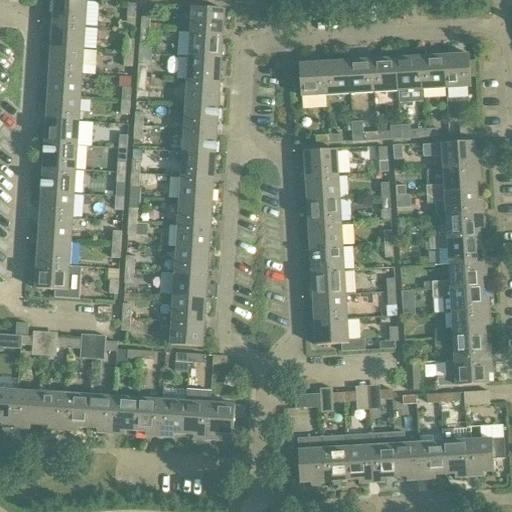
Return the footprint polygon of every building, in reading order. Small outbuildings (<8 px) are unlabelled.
[(53,25),(86,27),(87,2),(55,0),(55,2),(53,25)] [(128,17),(136,18),(137,5),(128,5),(128,17)] [(193,9),(191,34),(223,36),(225,13),(225,11),(193,9)] [(141,17),(140,31),(149,31),(150,18),(141,17)] [(53,25),(52,48),(84,51),(86,27),(53,25)] [(149,31),(140,31),(140,44),(149,45),(149,31)] [(223,36),(191,34),(190,58),(222,60),(223,36)] [(126,41),(125,54),(133,55),(134,41),(126,41)] [(52,48),(50,73),(82,75),(84,51),(52,48)] [(133,55),(125,54),(124,67),(133,68),(133,55)] [(469,56),(444,57),(446,90),(471,88),(471,76),(470,65),(469,56)] [(444,57),(421,59),(423,91),(446,90),(444,57)] [(190,58),(188,82),(220,84),(222,60),(190,58)] [(421,59),(397,60),(398,92),(399,92),(399,105),(423,103),(422,91),(423,91),(421,59)] [(398,92),(397,60),(373,61),(375,94),(398,92)] [(375,94),(373,61),(349,63),(351,95),(375,94)] [(351,95),(349,63),(325,64),(327,97),(351,95)] [(327,97),(325,64),(300,66),(302,98),(327,97)] [(138,65),(138,79),(146,79),(147,66),(138,65)] [(50,73),(49,97),(81,99),(82,75),(50,73)] [(146,79),(138,79),(137,92),(145,93),(146,79)] [(220,84),(188,82),(186,106),(219,108),(220,84)] [(122,102),(130,102),(131,89),(123,89),(122,102)] [(81,99),(49,97),(47,121),(79,123),(81,99)] [(130,102),(122,102),(121,115),(130,116),(130,102)] [(219,108),(186,106),(185,130),(217,132),(218,120),(220,120),(221,110),(219,110),(219,108)] [(135,114),(134,127),(143,127),(144,114),(135,114)] [(47,121),(45,145),(78,147),(79,123),(47,121)] [(363,123),(353,123),(354,143),(364,142),(364,140),(363,134),(363,123)] [(143,127),(134,127),(134,141),(142,141),(143,127)] [(390,127),(390,132),(391,141),(412,140),(411,131),(411,127),(401,127),(390,127)] [(474,128),(474,136),(482,135),(482,127),(474,128)] [(461,137),(474,136),(474,128),(460,128),(461,137)] [(185,130),(183,154),(216,156),(216,153),(218,153),(219,144),(216,143),(217,132),(185,130)] [(425,139),(425,130),(411,131),(412,140),(425,139)] [(425,130),(425,139),(439,138),(439,130),(425,130)] [(390,132),(377,133),(377,142),(391,141),(390,132)] [(377,142),(377,133),(363,134),(364,140),(364,142),(377,142)] [(119,136),(119,150),(127,150),(128,137),(119,136)] [(330,145),(330,136),(316,137),(316,145),(330,145)] [(343,136),(330,136),(330,145),(344,144),(343,136)] [(444,170),(476,168),(476,164),(480,164),(480,154),(475,154),(475,143),(442,145),(442,146),(424,147),(425,156),(443,155),(444,170)] [(78,147),(45,145),(45,148),(43,147),(42,157),(45,157),(44,169),(76,171),(78,147)] [(394,161),(403,160),(402,147),(393,147),(394,161)] [(389,173),(387,148),(379,149),(380,174),(389,173)] [(119,150),(118,162),(126,163),(127,150),(119,150)] [(307,179),(339,177),(337,151),(305,153),(307,179)] [(216,156),(183,154),(182,178),(214,180),(216,156)] [(141,163),(132,162),(131,174),(140,175),(141,163)] [(476,168),(444,170),(445,186),(426,187),(427,195),(478,192),(477,182),(481,182),(481,172),(476,172),(476,168)] [(76,171),(44,169),(43,181),(40,181),(40,191),(42,191),(42,193),(74,195),(76,171)] [(140,175),(131,174),(130,188),(139,189),(140,175)] [(340,201),(339,177),(307,179),(308,203),(340,201)] [(214,180),(182,178),(180,202),(213,204),(214,180)] [(382,199),(390,198),(389,184),(381,184),(382,199)] [(115,198),(124,199),(125,185),(116,185),(115,198)] [(405,187),(398,187),(398,197),(406,197),(405,187)] [(478,192),(427,195),(427,203),(436,203),(436,215),(440,218),(479,216),(479,212),(483,212),(483,202),(478,202),(478,192)] [(42,193),(41,217),(73,220),(74,195),(42,193)] [(410,208),(409,197),(406,197),(398,197),(399,208),(410,208)] [(124,199),(115,198),(115,212),(123,212),(124,199)] [(391,211),(390,198),(382,199),(383,211),(391,211)] [(342,224),(340,201),(308,203),(309,226),(342,224)] [(213,204),(180,202),(179,226),(211,228),(213,204)] [(129,210),(129,223),(137,223),(138,210),(129,210)] [(440,218),(441,234),(429,235),(430,243),(480,240),(480,230),(484,230),(484,220),(479,220),(479,216),(440,218)] [(73,220),(41,217),(39,241),(71,243),(73,220)] [(137,223),(129,223),(128,236),(136,237),(137,223)] [(342,224),(309,226),(311,251),(343,249),(342,224)] [(179,226),(177,250),(209,252),(211,228),(179,226)] [(113,232),(113,246),(121,246),(122,233),(113,232)] [(383,246),(393,246),(392,232),(382,233),(383,246)] [(480,240),(430,243),(430,251),(439,251),(440,266),(449,265),(450,266),(482,264),(482,260),(486,260),(485,250),(481,250),(480,240)] [(39,241),(37,265),(70,267),(71,243),(39,241)] [(121,246),(113,246),(112,259),(120,260),(121,246)] [(393,246),(383,246),(384,260),(394,259),(393,246)] [(345,271),(343,249),(311,251),(312,273),(345,271)] [(209,252),(177,250),(176,274),(208,276),(209,252)] [(126,271),(134,271),(135,257),(127,257),(126,271)] [(482,264),(450,266),(450,282),(432,283),(433,291),(483,288),(483,279),(487,278),(487,268),(482,269),(482,264)] [(70,267),(37,265),(36,290),(68,292),(70,267)] [(134,271),(126,271),(125,284),(133,285),(134,271)] [(345,271),(312,273),(314,299),(346,297),(345,271)] [(208,276),(176,274),(174,298),(206,300),(208,276)] [(388,295),(396,294),(395,279),(387,280),(388,295)] [(118,295),(119,282),(111,281),(110,295),(118,295)] [(424,284),(425,292),(433,291),(432,283),(424,284)] [(483,288),(433,291),(433,300),(443,299),(444,315),(452,314),(485,312),(484,308),(489,308),(488,298),(484,298),(483,288)] [(397,306),(396,294),(388,295),(389,307),(397,306)] [(348,321),(346,297),(314,299),(315,323),(348,321)] [(174,298),(172,322),(205,324),(206,300),(174,298)] [(123,319),(131,319),(132,306),(123,305),(123,319)] [(485,312),(452,314),(453,330),(435,331),(435,340),(486,336),(486,326),(490,326),(489,316),(485,317),(485,312)] [(130,333),(131,319),(123,319),(122,332),(130,333)] [(349,341),(348,321),(315,323),(317,347),(342,345),(342,353),(366,352),(365,341),(349,341)] [(205,324),(172,322),(171,346),(203,349),(205,324)] [(28,337),(29,325),(17,324),(16,336),(28,337)] [(390,329),(391,343),(380,344),(380,350),(396,349),(395,342),(399,342),(398,328),(390,329)] [(0,348),(21,350),(22,346),(22,337),(0,335),(0,348)] [(487,346),(486,336),(435,340),(436,348),(454,347),(455,362),(487,360),(487,356),(492,356),(491,346),(487,346)] [(34,338),(22,337),(22,346),(33,347),(34,338)] [(69,349),(69,340),(59,340),(58,340),(57,349),(69,349)] [(82,341),(69,340),(69,349),(81,350),(82,341)] [(118,343),(107,343),(106,343),(105,352),(117,353),(118,343)] [(140,360),(141,352),(131,351),(128,351),(128,360),(140,360)] [(155,353),(141,352),(140,360),(154,361),(155,353)] [(188,364),(189,355),(176,355),(176,363),(179,363),(188,364)] [(203,356),(189,355),(188,364),(202,364),(203,356)] [(226,366),(227,358),(214,357),(213,365),(226,366)] [(446,363),(447,378),(438,379),(438,388),(457,387),(489,385),(488,374),(493,374),(492,364),(488,364),(487,360),(455,362),(446,363)] [(188,374),(188,364),(179,363),(176,363),(175,373),(188,374)] [(408,391),(410,391),(420,390),(419,364),(407,365),(408,391)] [(18,392),(0,391),(0,423),(2,424),(2,428),(12,429),(12,424),(16,425),(18,392)] [(186,403),(184,436),(194,436),(194,441),(204,441),(204,437),(208,437),(211,405),(211,393),(187,391),(187,403),(186,403)] [(381,401),(393,400),(392,391),(380,392),(381,401)] [(41,394),(18,392),(16,425),(20,425),(20,429),(30,430),(30,426),(39,426),(41,394)] [(357,393),(344,394),(345,403),(357,403),(357,393)] [(465,407),(490,406),(489,393),(464,394),(465,407)] [(41,394),(39,426),(50,427),(50,431),(60,432),(60,428),(64,428),(66,395),(41,394)] [(345,403),(344,394),(332,395),(333,404),(345,403)] [(66,395),(64,428),(68,428),(68,432),(78,433),(78,429),(87,429),(89,397),(66,395)] [(295,397),(296,410),(321,409),(320,395),(295,397)] [(454,395),(440,396),(440,404),(454,403),(454,395)] [(440,404),(440,396),(427,396),(427,404),(440,404)] [(113,398),(89,397),(87,429),(98,430),(98,434),(108,435),(108,431),(111,431),(113,398)] [(404,407),(417,406),(417,397),(403,398),(404,407)] [(138,400),(113,398),(111,431),(117,431),(116,436),(126,436),(127,432),(136,432),(138,400)] [(162,402),(138,400),(136,432),(146,433),(146,438),(156,438),(156,434),(160,434),(162,402)] [(162,402),(160,434),(165,434),(164,439),(174,439),(175,435),(184,436),(186,403),(162,402)] [(211,405),(208,437),(213,437),(212,442),(222,442),(222,438),(233,439),(235,406),(211,405)] [(467,442),(455,443),(454,431),(443,431),(443,443),(445,476),(455,475),(456,479),(466,479),(465,474),(469,474),(467,442)] [(396,434),(370,436),(373,480),(378,479),(378,484),(388,483),(388,479),(397,479),(395,446),(396,446),(396,434)] [(373,480),(370,436),(346,437),(349,481),(359,481),(360,485),(370,485),(369,480),(373,480)] [(443,443),(433,444),(433,436),(419,437),(420,445),(421,477),(426,477),(426,481),(436,481),(436,476),(445,476),(443,443)] [(349,481),(346,437),(323,438),(326,483),(330,482),(330,487),(340,486),(340,482),(349,481)] [(326,483),(323,438),(298,440),(301,484),(312,484),(312,488),(322,487),(322,483),(326,483)] [(504,440),(492,440),(467,442),(469,474),(473,474),(474,478),(484,478),(483,473),(494,473),(493,460),(505,459),(504,440)] [(420,445),(396,446),(395,446),(397,479),(407,478),(408,482),(418,482),(417,477),(421,477),(420,445)]
